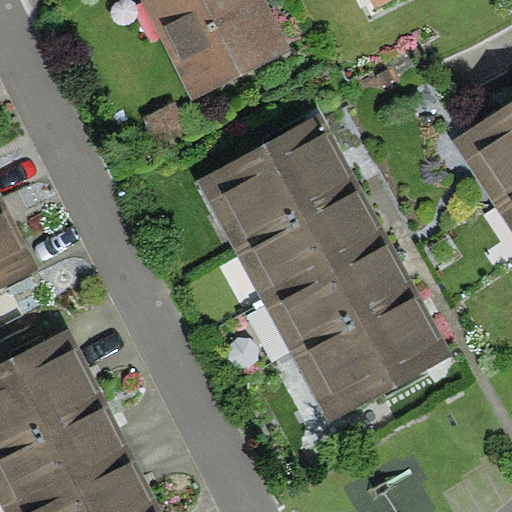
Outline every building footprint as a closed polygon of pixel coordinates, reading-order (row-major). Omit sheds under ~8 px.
[(147,0),(189,93),(271,57),(245,0),(147,0)] [(507,197),(511,193),(511,106),(468,136),(507,197)] [(248,246),(345,193),(307,124),(210,177),(248,246)] [(276,297),(373,244),(345,193),(248,246),(276,297)] [(0,230),(0,274),(18,266),(0,230)] [(373,244),(276,297),(304,348),(401,295),(373,244)] [(401,295),(304,348),(338,409),(434,356),(401,295)] [(0,375),(0,450),(89,405),(58,345),(0,375)] [(89,405),(0,450),(0,511),(11,511),(117,458),(89,405)] [(117,458),(11,511),(130,511),(142,506),(117,458)]
